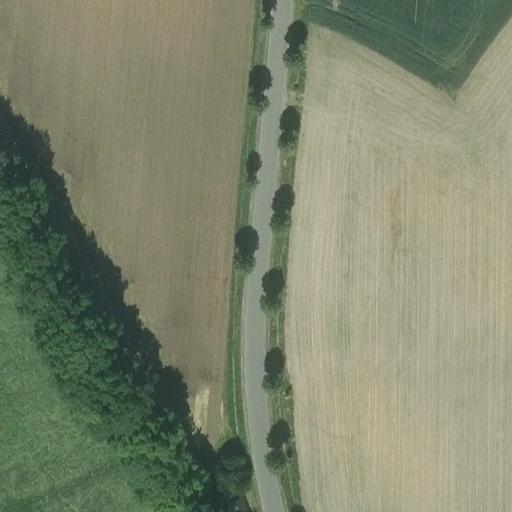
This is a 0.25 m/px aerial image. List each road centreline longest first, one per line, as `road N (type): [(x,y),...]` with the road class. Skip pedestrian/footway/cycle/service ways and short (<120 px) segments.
road 1 (tertiary): [(271,511),(252,374),(253,287),(280,0)]
road 2 (unclassified): [(222,511),(0,144)]
